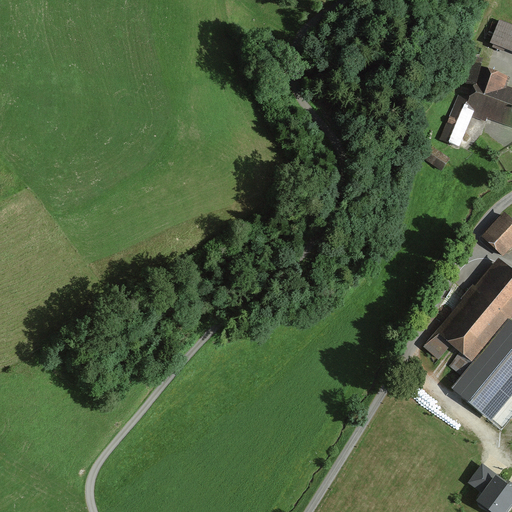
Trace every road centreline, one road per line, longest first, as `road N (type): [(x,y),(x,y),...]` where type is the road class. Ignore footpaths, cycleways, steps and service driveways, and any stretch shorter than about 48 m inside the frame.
road 1 (track): [(347,0),(311,25),(293,66),(301,99),(343,159),(338,196),(295,261),(199,342),(105,454),(90,484),(94,511)]
road 2 (unclassified): [(307,511),(468,245),(511,197)]
road 3 (track): [(511,462),(406,355)]
